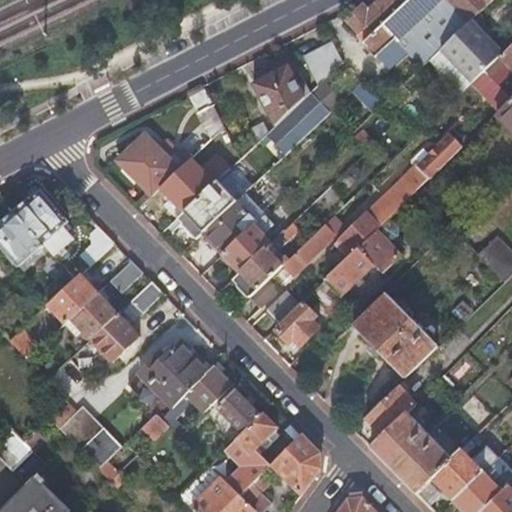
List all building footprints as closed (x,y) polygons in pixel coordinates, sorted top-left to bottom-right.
[(367,27),(373,33),(408,0),(381,0),(367,13),(362,8),(345,23),(357,36),(367,27)] [(363,43),(361,44),(374,58),(393,40),(420,69),(439,51),(487,6),(493,0),(408,0),(373,33),(363,43)] [(439,51),(455,67),(502,22),(487,6),(439,51)] [(502,22),(455,67),(471,83),(484,70),(495,60),(511,43),(511,35),(508,31),(509,30),(502,22)] [(367,27),(357,36),(363,43),(373,33),(367,27)] [(393,40),(374,58),(401,87),(420,69),(393,40)] [(303,58),(316,86),(341,63),(330,43),(303,58)] [(502,59),(511,69),(511,43),(495,60),(498,64),(502,59)] [(254,85),(274,125),(303,98),(297,86),(288,68),(254,85)] [(484,70),(471,83),(470,84),(497,112),(511,99),(484,70)] [(303,82),(297,86),(303,98),(308,94),(303,82)] [(366,83),(356,90),(369,108),(379,101),(366,83)] [(197,112),(211,103),(202,87),(187,95),(197,112)] [(269,130),(265,134),(285,156),(328,115),(308,94),(303,98),(274,125),(269,130)] [(495,115),(511,131),(511,97),(511,99),(497,112),(495,115)] [(197,112),(211,138),(224,127),(211,103),(197,112)] [(251,134),(258,141),(262,137),(265,134),(269,130),(262,124),(251,134)] [(285,156),(265,134),(262,137),(281,159),(285,156)] [(332,244),(346,258),(384,222),(461,147),(448,134),(418,164),(413,159),(410,163),(413,166),(332,244)] [(146,135),(119,161),(152,195),(179,169),(160,150),(146,135)] [(167,143),(160,150),(179,169),(187,162),(167,143)] [(195,240),(202,233),(202,232),(236,200),(248,189),(249,189),(254,184),(234,163),(224,173),(182,212),(175,218),(179,222),(179,226),(187,236),(191,236),(195,240)] [(171,199),(182,212),(224,173),(216,164),(204,175),(201,171),(171,199)] [(417,192),(438,214),(446,207),(424,185),(417,192)] [(46,249),(50,254),(69,237),(61,228),(67,223),(40,193),(29,202),(28,200),(13,213),(46,249)] [(223,254),(256,222),(236,200),(202,232),(202,233),(223,254)] [(26,266),(46,249),(13,213),(0,223),(0,225),(1,227),(0,227),(0,247),(17,267),(22,262),(26,266)] [(240,272),(280,233),(264,215),(256,222),(223,254),(219,257),(224,263),(228,259),(240,272)] [(281,266),(291,276),(342,228),(332,217),(282,266),(281,266)] [(247,296),(249,297),(267,280),(281,266),(282,266),(272,256),(299,230),(292,222),(280,233),(240,272),(245,277),(238,284),(237,287),(247,296)] [(384,222),(346,258),(324,280),(340,296),(373,264),(366,257),(393,231),(384,222)] [(78,258),(88,268),(114,245),(99,229),(91,236),(91,245),(78,258)] [(477,255),(503,282),(511,273),(511,251),(496,234),(494,236),(495,237),(477,255)] [(236,275),(240,272),(228,259),(224,263),(236,275)] [(112,278),(124,291),(142,273),(130,261),(112,278)] [(68,273),(75,281),(81,276),(80,276),(84,272),(86,270),(79,263),(68,273)] [(89,278),(84,272),(80,276),(81,276),(75,281),(48,307),(64,324),(97,293),(85,281),(89,278)] [(245,277),(240,272),(236,275),(233,279),(238,284),(245,277)] [(249,297),(260,308),(278,291),(267,280),(249,297)] [(131,302),(142,314),(163,294),(151,282),(131,302)] [(277,325),(299,304),(286,291),(264,312),(277,325)] [(352,325),(404,378),(437,346),(385,292),(352,325)] [(81,332),(90,341),(117,315),(97,293),(64,324),(76,337),(81,332)] [(131,302),(117,315),(129,327),(142,314),(131,302)] [(293,338),(300,346),(318,329),(311,321),(316,316),(302,302),(299,304),(277,325),(273,329),(288,343),(293,338)] [(90,341),(111,364),(139,337),(129,327),(117,315),(90,341)] [(10,342),(26,359),(38,347),(22,330),(10,342)] [(171,407),(185,393),(209,369),(181,341),(159,362),(154,356),(137,373),(171,407)] [(47,382),(66,404),(90,381),(70,360),(47,382)] [(213,366),(218,371),(222,367),(216,362),(213,366)] [(185,393),(203,412),(231,384),(218,371),(213,366),(209,369),(185,393)] [(382,435),(406,411),(414,403),(397,385),(365,417),(382,435)] [(234,390),(216,408),(241,433),(259,416),(234,390)] [(51,419),(101,469),(110,459),(123,447),(84,407),(76,414),(66,404),(51,419)] [(369,448),(415,494),(451,459),(406,411),(382,435),(369,448)] [(142,428),(154,440),(169,425),(157,413),(142,428)] [(263,471),(269,466),(253,450),(272,432),(276,427),(262,413),(259,416),(241,433),(224,450),(254,480),(263,471)] [(0,441),(13,429),(0,415),(0,441)] [(13,429),(0,441),(0,457),(12,470),(32,450),(25,442),(13,429)] [(287,448),(272,432),(253,450),(269,466),(269,465),(287,448)] [(269,465),(300,496),(319,470),(318,452),(300,434),(287,448),(269,465)] [(482,472),(497,458),(485,446),(470,460),(460,450),(451,459),(415,494),(428,508),(444,492),(452,500),(482,472)] [(110,459),(101,469),(115,483),(124,473),(110,459)] [(211,466),(179,497),(192,510),(223,479),(211,466)] [(240,495),(253,509),(256,511),(263,511),(272,504),(261,492),(272,481),(263,471),(254,480),(240,495)] [(480,511),(501,492),(482,472),(452,500),(463,511),(480,511)] [(66,511),(69,509),(46,486),(49,483),(39,473),(26,487),(21,483),(1,502),(6,508),(1,511),(66,511)] [(194,511),(250,511),(253,509),(240,495),(223,479),(192,510),(194,511)] [(480,511),(511,511),(511,481),(501,492),(480,511)] [(374,511),(361,498),(346,499),(336,511),(374,511)]
